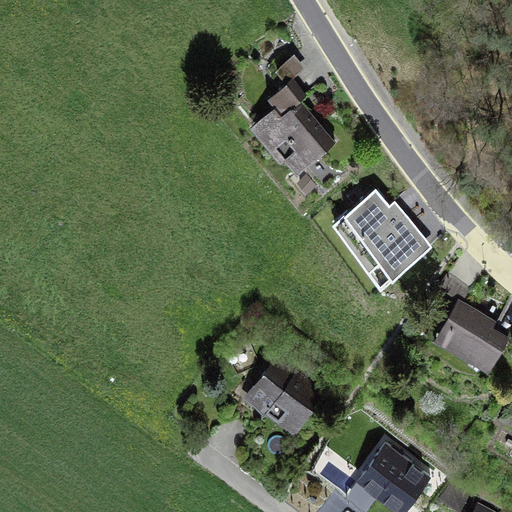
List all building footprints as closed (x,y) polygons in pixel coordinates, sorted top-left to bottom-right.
[(280,107),(253,130),(297,181),(339,144),(305,106),(313,99),(295,78),(272,98),(280,107)] [(427,248),(375,186),(332,221),(348,243),(358,235),(392,277),(427,248)] [(506,335),(453,300),(428,337),(481,372),(506,335)] [(324,395),(273,358),(243,400),(294,436),(324,395)] [(408,511),(436,477),(392,444),(359,486),(392,511),(408,511)]
